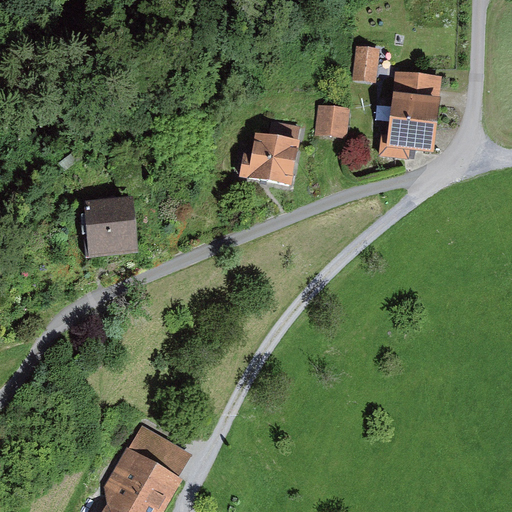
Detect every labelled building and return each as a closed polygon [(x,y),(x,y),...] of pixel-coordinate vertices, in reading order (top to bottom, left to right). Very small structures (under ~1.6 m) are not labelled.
[(377,55),(357,53),(354,84),(374,86),(377,55)] [(381,144),(379,162),(407,166),(408,161),(432,164),(442,84),(397,79),(389,145),(381,144)] [(348,113),(322,110),(318,139),(344,143),(348,113)] [(298,152),(250,142),(240,188),(288,199),(298,152)] [(78,219),(84,264),(134,258),(129,213),(78,219)] [(156,511),(170,485),(119,461),(94,511),(156,511)]
